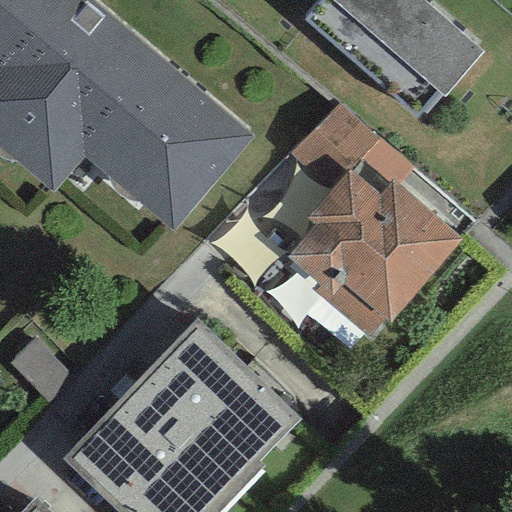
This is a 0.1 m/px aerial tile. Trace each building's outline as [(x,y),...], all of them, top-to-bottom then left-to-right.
[(252,127),(101,0),(0,0),(0,141),(51,185),(84,147),(172,221),(252,127)] [(315,0),(305,13),(416,109),(439,83),(444,87),(482,44),(431,0),(315,0)] [(290,153),(327,186),(347,163),(377,190),(391,175),(400,183),(414,167),(337,99),(290,153)] [(400,183),(391,175),(377,190),(347,163),(327,186),(306,211),(314,217),(285,250),(320,280),(313,288),(367,334),(384,315),(389,319),(461,235),(400,183)] [(202,511),(298,413),(195,313),(62,450),(126,511),(202,511)] [(76,380),(34,335),(10,358),(52,402),(76,380)] [(53,511),(34,493),(15,511),(53,511)]
